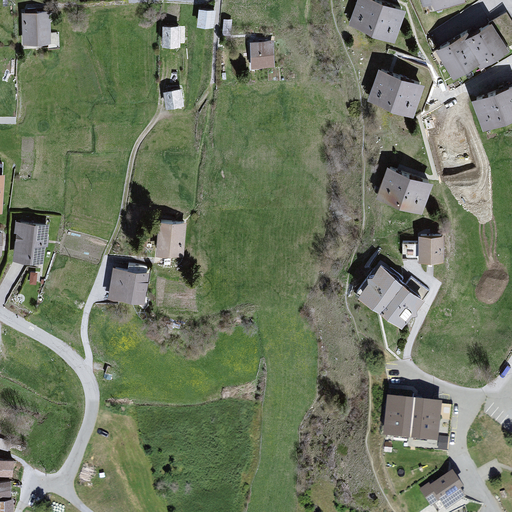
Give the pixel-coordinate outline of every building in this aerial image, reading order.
[(379,0),(361,0),(352,26),(391,41),(403,9),(379,0)] [(424,0),(429,14),(468,2),(466,0),(424,0)] [(214,9),(200,7),(198,25),(212,26),(214,9)] [(52,14),(24,15),(26,45),(54,44),(52,14)] [(511,55),(511,44),(501,25),(474,40),(489,68),(511,55)] [(181,28),(167,28),(167,45),(180,46),(181,28)] [(471,36),(444,51),(459,78),(486,64),(471,36)] [(276,43),(252,45),(253,67),(277,65),(276,43)] [(382,69),(371,100),(410,114),(420,82),(382,69)] [(511,84),(476,97),(487,128),(511,119),(511,84)] [(182,91),(166,94),(168,109),(184,106),(182,91)] [(390,167),(379,198),(418,212),(429,181),(390,167)] [(163,218),(160,251),(187,254),(190,221),(163,218)] [(50,223),(19,220),(16,260),(47,263),(50,223)] [(445,234),(421,234),(420,261),(444,262),(445,234)] [(419,241),(402,240),(402,255),(419,256),(419,241)] [(151,271),(115,266),(111,297),(147,302),(151,271)] [(381,267),(359,297),(402,328),(430,290),(411,276),(405,284),(381,267)] [(452,403),(387,397),(384,433),(409,436),(408,445),(447,449),(452,403)] [(18,458),(2,456),(1,472),(16,473),(18,458)] [(447,500),(453,509),(471,497),(465,488),(469,486),(459,471),(428,491),(438,506),(447,500)] [(0,480),(0,495),(14,496),(15,481),(0,480)] [(15,511),(15,498),(0,498),(0,511),(15,511)]
